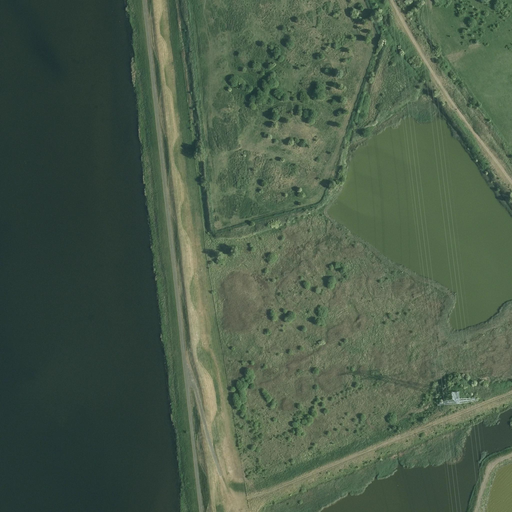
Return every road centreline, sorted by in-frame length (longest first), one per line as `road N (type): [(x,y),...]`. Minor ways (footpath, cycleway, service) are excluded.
road 1 (unclassified): [(201,511),(143,0)]
road 2 (track): [(392,0),(511,183)]
